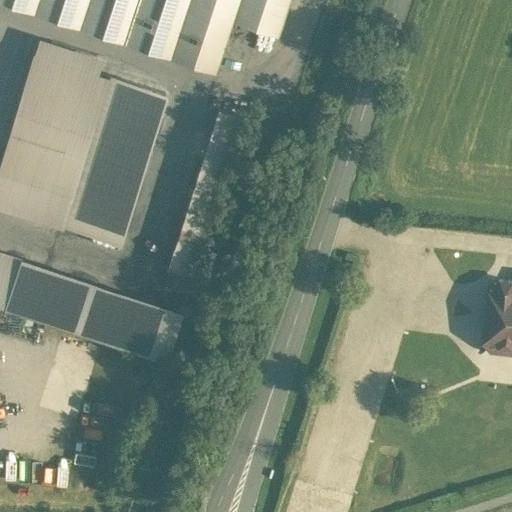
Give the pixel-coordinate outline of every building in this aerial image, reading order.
[(138,0),(0,0),(0,3),(124,45),(138,0)] [(138,0),(124,45),(216,75),(233,24),(280,39),(292,0),(138,0)] [(35,34),(0,171),(0,206),(126,239),(165,86),(101,70),(105,52),(35,34)] [(167,265),(194,273),(245,116),(219,107),(167,265)] [(184,301),(0,251),(0,307),(170,354),(184,301)] [(511,280),(511,279),(499,278),(494,282),(493,288),(489,288),(486,314),(484,339),(490,348),(511,350),(511,280)]
